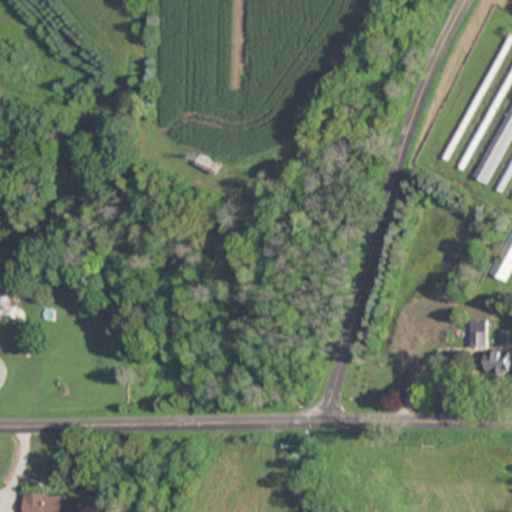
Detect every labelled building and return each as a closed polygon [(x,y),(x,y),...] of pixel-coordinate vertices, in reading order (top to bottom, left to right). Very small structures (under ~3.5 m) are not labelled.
[(511,140),(511,102),(476,177),(491,184),(511,140)] [(225,164),(203,153),(198,164),(219,175),(225,164)] [(488,347),(488,320),(472,320),(472,347),(488,347)] [(511,329),(503,330),(503,345),(511,345),(511,329)] [(487,372),(511,372),(511,350),(487,351),(487,372)] [(66,495),(26,495),(25,511),(78,511),(78,506),(66,506),(66,495)]
